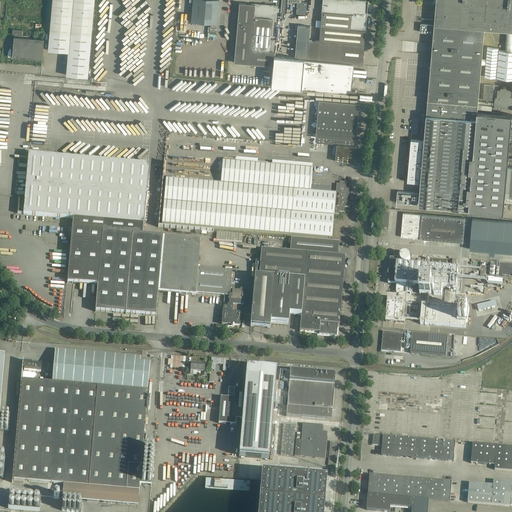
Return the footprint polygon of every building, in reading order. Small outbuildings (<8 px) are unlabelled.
[(52,0),(48,50),(68,52),(66,75),(87,77),(94,0),(52,0)] [(218,0),(192,0),(191,22),(216,24),(218,0)] [(301,0),(281,0),(281,8),(280,12),(286,13),(287,4),(292,4),(292,2),(297,3),(296,14),(306,15),(306,7),(307,2),(302,2),(302,3),(301,3),(301,0)] [(310,26),(307,59),(353,63),(362,64),(367,0),(322,0),(319,41),(309,40),(310,26)] [(511,0),(436,0),(434,24),(485,29),(511,31),(511,0)] [(273,66),(273,56),(278,6),(239,3),(234,63),(273,66)] [(397,191),(396,203),(417,205),(417,204),(419,204),(418,207),(439,209),(439,206),(445,207),(445,209),(463,211),(464,210),(469,211),(469,209),(504,212),(504,209),(502,209),(507,156),(507,155),(510,117),(511,117),(511,114),(477,111),(478,109),(478,105),(485,29),(434,24),(434,25),(433,25),(433,24),(421,23),(420,32),(432,33),(432,32),(434,32),(424,141),(424,140),(411,139),(407,181),(420,183),(420,182),(421,182),(420,194),(418,194),(418,193),(397,191)] [(297,25),(295,58),(307,59),(310,26),(297,25)] [(17,30),(12,29),(12,34),(14,35),(14,37),(12,56),(42,59),(44,39),(22,37),(22,30),(17,30)] [(485,76),(511,79),(511,51),(498,50),(498,48),(487,47),(485,76)] [(273,66),(271,86),(347,92),(347,88),(351,89),(353,63),(307,59),(295,58),(273,56),(273,66)] [(494,85),(484,84),(483,100),(486,100),(486,103),(488,103),(488,100),(492,101),(494,85)] [(511,89),(501,88),(500,90),(497,90),(497,97),(495,97),(494,109),(501,109),(502,107),(511,108),(511,106),(511,97),(511,89)] [(359,104),(318,100),(315,136),(317,136),(316,143),(336,144),(335,161),(348,162),(353,163),(355,146),(353,146),(354,140),(354,139),(355,140),(359,104)] [(17,214),(23,214),(23,215),(72,219),(95,221),(143,225),(149,165),(29,154),(25,200),(19,199),(17,214)] [(313,168),(223,160),(221,183),(166,178),(162,224),(332,239),(334,214),(339,215),(339,212),(344,213),(345,208),(350,208),(350,203),(347,203),(348,195),(347,195),(348,190),(346,190),(347,182),(340,182),(339,184),(336,184),(336,193),(311,191),(313,168)] [(465,218),(403,213),(401,237),(463,242),(465,218)] [(511,220),(472,217),(470,248),(511,251),(511,220)] [(89,285),(95,221),(72,219),(71,228),(72,228),(67,283),(68,283),(89,285)] [(143,225),(95,221),(89,285),(98,285),(95,312),(96,312),(96,311),(125,314),(126,314),(147,316),(154,236),(142,235),(143,225)] [(216,232),(216,241),(242,242),(243,233),(216,232)] [(154,236),(147,316),(156,317),(158,291),(159,292),(195,295),(195,293),(224,296),(222,324),(227,325),(226,327),(227,328),(229,327),(233,327),(234,326),(234,325),(240,326),(242,306),(243,304),(245,292),(243,290),(241,290),(239,291),(234,291),(235,286),(235,283),(234,283),(234,279),(231,279),(232,271),(198,268),(200,240),(154,236)] [(339,242),(291,238),(290,252),(261,249),(260,262),(256,261),(250,327),(270,329),(270,323),(288,325),(289,315),(301,316),(300,331),(319,333),(319,335),(336,336),(337,325),(339,325),(345,257),(338,256),(339,242)] [(410,259),(410,258),(410,257),(410,256),(409,255),(408,255),(408,254),(407,254),(406,254),(405,254),(404,254),(403,254),(402,255),(401,255),(401,256),(400,257),(400,258),(400,259),(400,260),(401,261),(401,262),(402,262),(403,263),(404,263),(404,264),(405,264),(406,264),(407,263),(408,263),(408,262),(409,262),(410,261),(410,260),(410,259)] [(398,259),(390,258),(389,271),(388,271),(388,273),(388,275),(389,275),(388,283),(397,284),(396,292),(411,294),(412,285),(420,286),(420,294),(431,295),(431,294),(434,295),(442,296),(442,288),(454,289),(453,291),(456,291),(458,269),(397,264),(398,259)] [(484,287),(503,288),(504,279),(484,277),(484,287)] [(403,299),(388,297),(385,322),(405,323),(405,319),(401,319),(403,299)] [(497,308),(496,303),(478,308),(479,312),(497,308)] [(459,309),(423,305),(421,326),(466,330),(467,324),(468,324),(470,309),(459,309)] [(403,333),(383,332),(381,351),(401,353),(403,333)] [(448,337),(412,334),(411,354),(446,357),(448,337)] [(457,356),(458,340),(471,341),(470,345),(472,346),(473,343),(475,344),(475,339),(470,339),(470,337),(454,335),(453,355),(457,356)] [(211,370),(215,370),(216,364),(227,365),(227,358),(211,358),(211,370)] [(29,362),(24,362),(23,367),(24,367),(24,370),(41,372),(41,364),(29,363),(29,362)] [(197,371),(198,364),(191,363),(190,369),(187,369),(187,374),(187,375),(193,376),(193,371),(197,371)] [(198,364),(197,371),(201,372),(201,376),(207,377),(207,370),(204,370),(205,364),(198,364)] [(245,390),(244,390),(242,414),(242,419),(239,457),(264,459),(269,459),(270,445),(274,445),(275,425),(272,425),(276,370),(246,368),(246,372),(245,390)] [(335,376),(285,371),(284,381),(289,382),(286,417),(331,421),(335,376)] [(75,501),(85,386),(22,380),(13,480),(63,485),(62,499),(75,501)] [(85,386),(75,501),(138,506),(139,491),(148,391),(85,386)] [(235,425),(236,418),(242,419),(242,414),(244,390),(235,389),(234,398),(221,397),(218,423),(235,425)] [(284,423),(281,455),(293,456),(296,424),(284,423)] [(301,440),(296,440),(294,456),(300,457),(305,457),(305,455),(310,456),(309,458),(315,458),(315,456),(320,456),(319,458),(325,459),(326,442),(325,442),(325,438),(327,438),(327,432),(322,432),(323,425),(302,424),(301,440)] [(406,458),(407,438),(373,435),(373,445),(383,446),(382,456),(406,458)] [(407,438),(406,458),(454,462),(456,443),(407,438)] [(330,442),(329,465),(338,465),(340,442),(330,442)] [(511,447),(473,444),(471,464),(495,466),(495,471),(511,471),(511,447)] [(154,460),(154,448),(147,448),(147,458),(146,458),(146,464),(153,464),(153,460),(154,460)] [(323,511),(326,478),(261,473),(258,511),(323,511)] [(391,497),(393,477),(370,475),(368,495),(391,497)] [(427,500),(428,480),(393,477),(391,497),(427,500)] [(438,501),(440,481),(428,480),(427,500),(430,500),(438,501)] [(440,481),(438,501),(450,502),(451,493),(452,482),(440,481)] [(511,482),(494,481),(493,486),(470,484),(469,495),(468,503),(511,507),(511,502),(511,500),(511,501),(511,495),(511,482)] [(390,511),(391,507),(413,509),(412,511),(428,511),(430,500),(427,500),(391,497),(368,495),(367,510),(384,511),(390,511)] [(10,509),(40,510),(40,498),(10,497),(10,509)]
